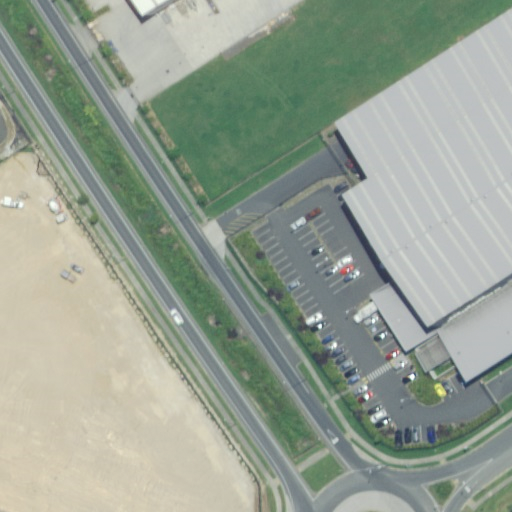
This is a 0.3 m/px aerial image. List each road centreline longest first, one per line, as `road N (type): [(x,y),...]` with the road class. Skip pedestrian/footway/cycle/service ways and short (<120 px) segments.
road 1 (tertiary): [(42,0),(367,480)]
road 2 (tertiary): [(310,511),(0,40)]
road 3 (unknown): [(277,0),(112,108)]
